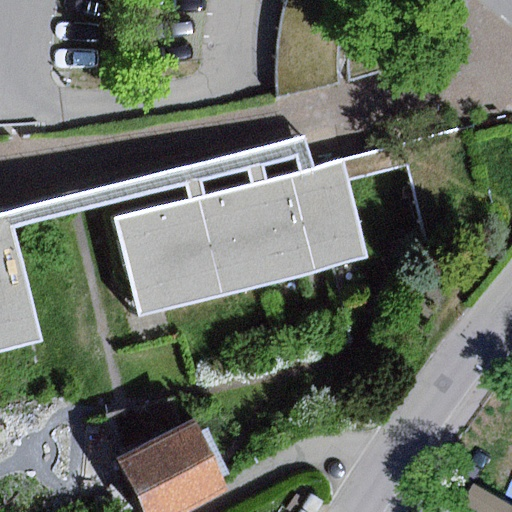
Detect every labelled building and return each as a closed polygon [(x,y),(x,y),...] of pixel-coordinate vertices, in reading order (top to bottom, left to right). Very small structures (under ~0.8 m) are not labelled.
[(276,53),(276,99),(339,85),(337,53),(342,27),(349,3),(349,0),(286,0),(282,18),(276,53)] [(471,126),(398,146),(404,168),(427,250),(500,230),(471,126)] [(308,133),(9,213),(13,231),(187,185),(191,201),(207,197),(203,181),(251,168),(256,184),(267,181),(263,166),(293,158),(297,173),(318,168),(308,133)] [(398,146),(341,162),(347,184),(404,168),(398,146)] [(191,201),(118,219),(143,316),(367,259),(347,184),(341,162),(318,168),(297,173),(267,181),(256,184),(207,197),(191,201)] [(0,351),(44,340),(13,231),(9,213),(0,215),(0,351)] [(197,421),(122,461),(149,511),(167,511),(226,481),(223,474),(231,469),(209,428),(202,431),(197,421)]
